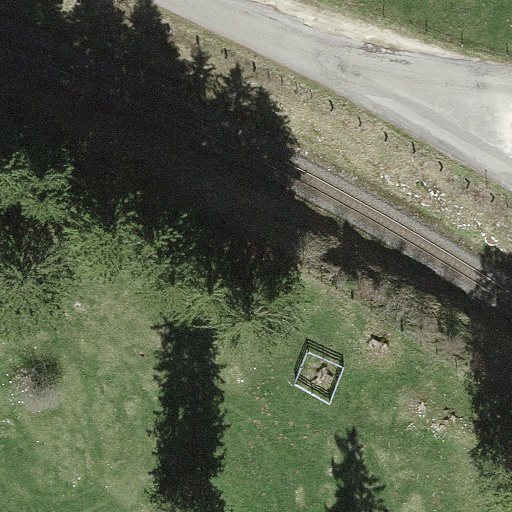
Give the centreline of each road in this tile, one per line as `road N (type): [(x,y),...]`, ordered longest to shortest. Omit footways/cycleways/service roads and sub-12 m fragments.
road 1 (unclassified): [(371,76),(190,0)]
road 2 (unclassified): [(371,76),(511,168)]
road 3 (unclassified): [(511,82),(371,76)]
